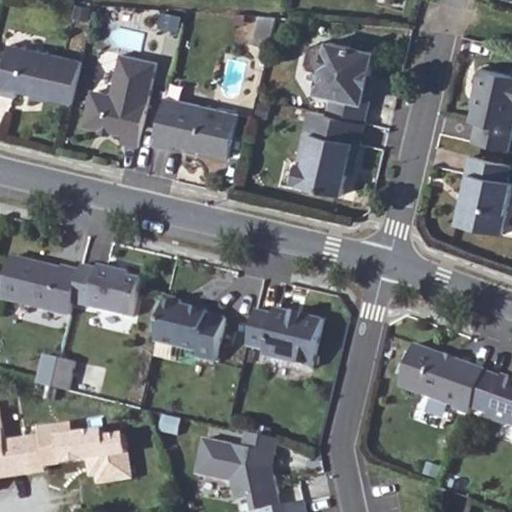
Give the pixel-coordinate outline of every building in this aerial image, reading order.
[(268,13),(260,13),(254,41),(270,44),(277,15),(268,13)] [(329,112),(366,121),(371,100),(365,99),(371,72),(376,50),(330,40),(330,43),(317,40),(311,44),(307,61),(311,67),(324,70),(319,90),(333,93),(329,112)] [(72,103),(83,60),(10,43),(0,86),(0,91),(16,95),(18,90),(72,103)] [(84,125),(100,128),(111,131),(123,134),(121,142),(138,146),(157,62),(121,53),(112,92),(97,89),(91,93),(84,125)] [(478,120),(474,140),(510,148),(511,138),(511,73),(481,66),(476,88),(479,88),(481,92),(479,100),(476,99),(472,119),(478,120)] [(377,74),(371,72),(365,99),(371,100),(377,74)] [(172,148),(173,143),(174,141),(181,143),(182,146),(229,156),(239,113),(166,96),(155,144),(172,148)] [(313,109),(301,160),(308,162),(303,184),(344,193),(349,171),(349,170),(347,170),(349,158),(352,158),(355,141),(361,142),(366,121),(329,112),(313,109)] [(347,170),(349,170),(349,171),(355,172),(361,142),(355,141),(352,158),(349,158),(347,170)] [(511,166),(511,163),(471,154),(468,171),(472,172),(465,201),(461,200),(456,223),(502,232),(511,189),(511,180),(509,179),(511,166)] [(296,182),(303,184),(308,162),(301,160),(296,182)] [(472,172),(468,171),(461,200),(465,201),(472,172)] [(37,265),(38,261),(12,255),(3,296),(71,312),(74,300),(81,269),(63,265),(63,267),(47,263),(43,267),(37,265)] [(81,269),(74,300),(133,315),(142,276),(129,273),(118,271),(119,267),(100,262),(99,266),(83,262),(81,269)] [(180,299),(167,296),(157,341),(198,351),(197,357),(216,361),(226,318),(208,314),(209,311),(184,305),(180,299)] [(274,312),(256,308),(248,346),(265,350),(264,356),(312,367),(323,318),(303,313),(304,312),(293,310),(275,306),(274,312)] [(485,371),(486,368),(458,358),(458,357),(447,353),(446,354),(416,343),(401,386),(455,405),(454,408),(470,413),(473,406),(485,371)] [(52,390),(59,362),(30,355),(22,382),(52,390)] [(504,377),(485,371),(473,406),(491,412),(491,415),(511,422),(511,377),(505,375),(504,377)] [(10,484),(29,482),(24,443),(6,445),(1,408),(0,408),(0,475),(8,474),(9,479),(10,484)] [(74,429),(58,431),(59,444),(75,441),(74,429)] [(46,474),(90,468),(96,468),(98,484),(99,492),(132,488),(127,444),(107,446),(106,438),(75,441),(59,444),(58,431),(40,433),(41,441),(24,443),(29,482),(47,479),(46,474)] [(270,453),(275,454),(278,438),(246,432),(244,447),(204,439),(197,475),(232,482),(237,501),(251,497),(254,511),(259,511),(282,507),(275,474),(266,473),(270,453)] [(266,473),(275,474),(273,466),(275,454),(270,453),(266,473)] [(96,468),(90,468),(91,485),(98,484),(96,468)] [(307,511),(305,501),(282,507),(259,511),(307,511)]
